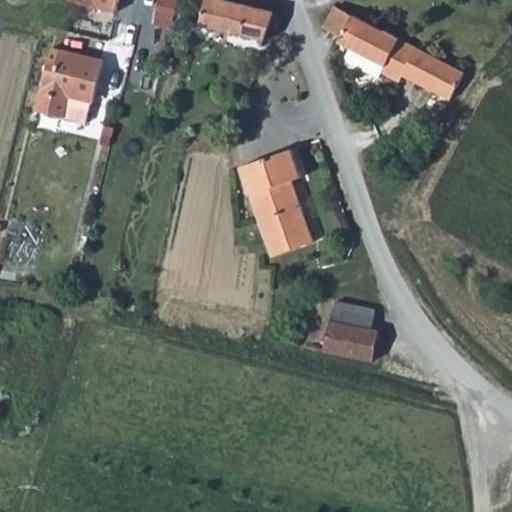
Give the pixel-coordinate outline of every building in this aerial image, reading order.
[(172,0),(153,0),(151,11),(170,14),(173,1),(172,0)] [(265,35),(270,8),(235,0),(204,0),(200,21),(265,35)] [(168,23),(170,14),(151,11),(150,19),(168,23)] [(448,94),(460,68),(350,11),(336,37),(382,60),(378,67),(397,76),(400,70),(448,94)] [(44,105),(60,43),(50,41),(36,103),(44,105)] [(70,90),(94,94),(103,54),(60,43),(44,105),(65,110),(70,90)] [(94,94),(70,90),(65,110),(85,115),(89,115),(94,94)] [(300,173),(290,144),(237,162),(268,252),(310,238),(290,177),(300,173)] [(371,325),(374,308),(336,300),(326,348),(371,357),(377,326),(371,325)]
